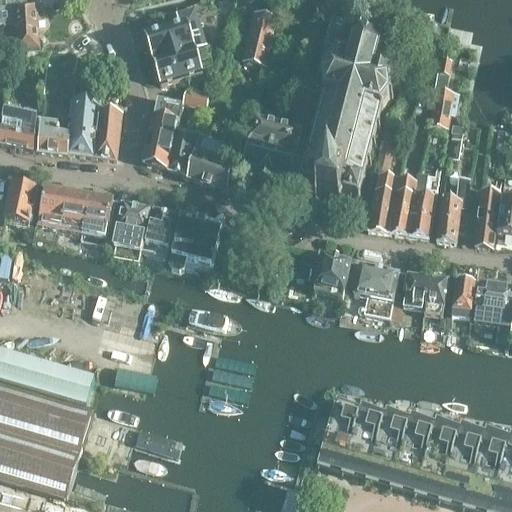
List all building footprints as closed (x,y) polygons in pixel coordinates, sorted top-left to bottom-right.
[(38,29),(36,7),(30,7),(30,2),(29,0),(0,0),(0,28),(4,28),(4,29),(15,29),(15,31),(38,29)] [(180,30),(145,41),(153,65),(195,52),(195,53),(206,49),(195,12),(176,18),(180,30)] [(266,71),(273,41),(278,24),(254,18),(243,65),(266,71)] [(39,51),(38,34),(38,29),(15,31),(17,53),(39,51)] [(358,201),(381,116),(382,112),(390,102),(388,88),(391,77),(387,70),(377,68),(380,56),(374,46),(364,43),(364,40),(361,40),(354,38),(355,35),(332,29),(317,84),(322,85),(324,98),(319,117),(310,150),(307,149),(307,150),(300,148),(291,183),(316,190),(318,192),(316,197),(322,199),(324,198),(332,200),(333,202),(339,204),(341,198),(343,197),(358,201)] [(202,77),(195,53),(195,52),(153,65),(160,90),(202,77)] [(122,119),(124,111),(124,110),(105,57),(93,62),(77,67),(74,103),(70,140),(68,159),(117,165),(122,119)] [(455,121),(459,99),(446,96),(452,65),(442,64),(440,76),(438,76),(435,96),(437,97),(430,131),(447,135),(451,120),(455,121)] [(74,103),(77,67),(47,71),(44,98),(53,99),(53,101),(74,103)] [(33,155),(38,121),(20,117),(23,95),(44,98),(47,71),(44,72),(11,76),(0,149),(33,155)] [(184,104),(182,109),(206,115),(209,101),(186,95),(184,104)] [(168,175),(177,136),(176,136),(183,109),(158,103),(154,122),(153,122),(143,169),(168,175)] [(291,183),(300,148),(302,139),(275,132),(278,122),(261,118),(259,128),(256,127),(242,177),(260,182),(258,188),(270,191),(272,185),(289,189),(291,183)] [(68,160),(68,159),(70,140),(57,139),(58,132),(41,129),(38,156),(68,160)] [(188,180),(196,141),(177,136),(168,175),(188,180)] [(388,176),(396,146),(383,142),(375,172),(388,176)] [(462,144),(452,143),(449,163),(459,164),(462,144)] [(233,174),(199,163),(203,151),(197,149),(193,160),(188,180),(187,183),(227,197),(233,174)] [(428,244),(435,205),(424,204),(429,183),(418,181),(415,202),(408,241),(428,244)] [(408,241),(415,202),(403,201),(405,186),(392,184),(389,200),(395,201),(390,239),(408,241)] [(456,248),(460,215),(466,216),(470,186),(458,185),(456,200),(441,198),(436,246),(456,248)] [(31,228),(37,193),(12,188),(5,223),(31,228)] [(61,236),(68,197),(46,192),(38,232),(61,236)] [(82,240),(89,201),(68,197),(61,236),(82,240)] [(395,201),(389,200),(375,197),(368,236),(390,239),(395,201)] [(106,244),(113,205),(89,201),(82,240),(106,244)] [(500,219),(501,208),(499,207),(499,204),(495,203),(493,218),(498,218),(500,219)] [(511,241),(511,206),(502,205),(501,208),(500,219),(497,240),(511,241)] [(146,239),(150,213),(149,213),(122,207),(117,232),(129,235),(144,239),(146,239)] [(167,254),(176,219),(153,213),(145,248),(167,254)] [(498,218),(493,218),(479,216),(475,251),(494,253),(498,218)] [(212,272),(220,239),(222,231),(207,227),(208,226),(197,223),(196,225),(182,221),(168,273),(169,273),(171,277),(179,279),(183,277),(186,265),(212,272)] [(125,251),(129,235),(117,232),(112,231),(105,260),(114,263),(117,249),(125,251)] [(140,255),(144,239),(129,235),(125,251),(140,255)] [(122,265),(125,251),(117,249),(114,263),(122,265)] [(344,298),(350,268),(351,266),(322,258),(315,290),(344,298)] [(389,325),(399,276),(359,269),(353,300),(367,303),(364,320),(389,325)] [(424,309),(428,281),(408,278),(404,306),(424,309)] [(444,311),(448,283),(428,281),(424,309),(444,311)] [(472,317),(476,287),(456,284),(452,314),(447,314),(448,318),(447,325),(448,325),(446,335),(469,337),(471,317),(472,317)] [(511,332),(511,319),(511,291),(501,290),(481,287),(479,287),(474,327),(511,332)] [(93,387),(0,359),(0,388),(85,414),(93,387)] [(0,439),(78,464),(91,419),(0,391),(0,439)] [(319,465),(344,473),(362,411),(336,406),(319,465)] [(344,473),(368,479),(387,416),(362,411),(344,473)] [(368,479),(393,486),(412,421),(387,416),(368,479)] [(412,421),(393,486),(417,493),(436,425),(412,421)] [(436,425),(417,493),(441,500),(461,430),(436,425)] [(461,430),(441,500),(465,507),(486,435),(461,430)] [(486,435),(465,507),(482,511),(490,511),(511,439),(486,435)] [(78,464),(0,439),(0,486),(64,507),(78,464)] [(511,511),(511,439),(490,511),(511,511)]
